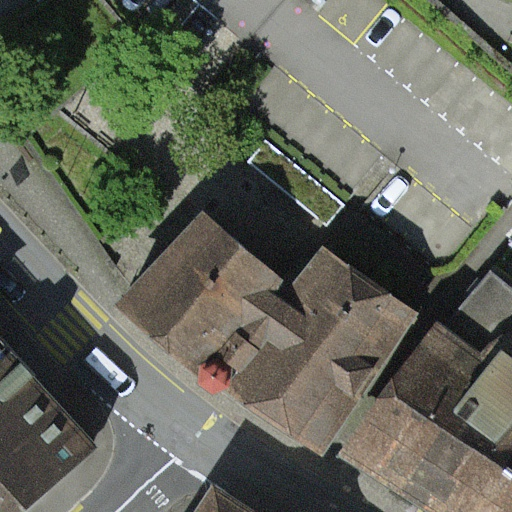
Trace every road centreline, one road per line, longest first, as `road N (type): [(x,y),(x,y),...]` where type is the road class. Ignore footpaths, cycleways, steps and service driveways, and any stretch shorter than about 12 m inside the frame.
road 1 (tertiary): [(0,248),(110,368),(192,438)]
road 2 (tertiary): [(192,438),(297,499)]
